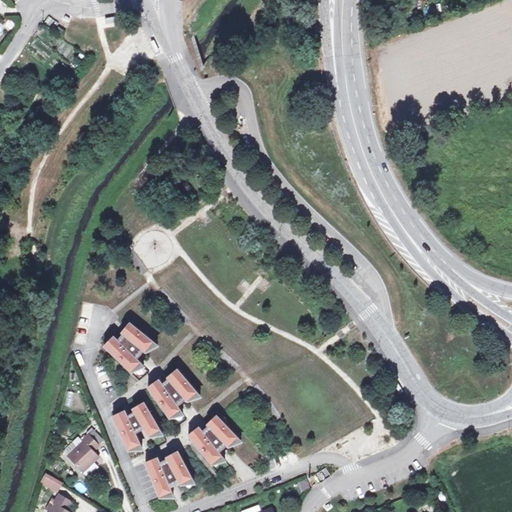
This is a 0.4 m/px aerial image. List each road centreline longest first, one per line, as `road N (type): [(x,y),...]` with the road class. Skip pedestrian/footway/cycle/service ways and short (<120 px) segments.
road 1 (tertiary): [(444,414),(423,400),(352,293),(250,191),(160,25)]
road 2 (primary): [(322,0),(337,105),(362,173),(380,191)]
road 3 (primary): [(380,191),(348,101),(343,0)]
road 4 (residential): [(444,414),(406,456),(329,491),(311,511)]
